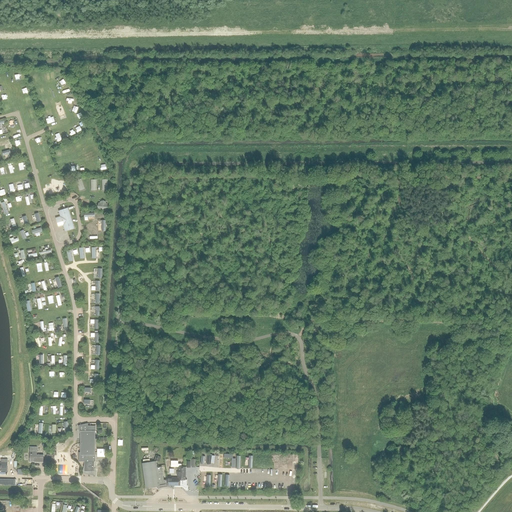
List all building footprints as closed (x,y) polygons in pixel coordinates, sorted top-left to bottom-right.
[(36,70),(31,73),(34,80),(39,77),(36,70)] [(53,72),(51,79),(57,81),(59,74),(53,72)] [(66,77),(59,80),(61,86),(69,83),(66,77)] [(37,88),(39,95),(46,93),(45,86),(37,88)] [(71,89),(64,92),(67,98),(74,95),(71,89)] [(41,100),(42,106),(50,104),(48,98),(41,100)] [(72,107),(78,104),(76,98),(69,101),(72,107)] [(105,200),(99,200),(99,209),(109,209),(109,203),(105,203),(105,200)] [(65,231),(67,231),(74,228),(68,208),(59,211),(60,217),(56,218),(57,221),(58,221),(58,223),(58,224),(58,227),(63,226),(65,231)] [(95,460),(95,426),(80,426),(80,452),(79,452),(79,455),(80,455),(80,460),(84,460),(84,471),(94,472),(94,460),(95,460)] [(30,447),(29,462),(43,462),(43,455),(37,455),(37,447),(30,447)] [(99,456),(107,456),(107,448),(99,448),(99,456)] [(164,480),(162,467),(157,467),(156,461),(143,463),(147,488),(158,487),(160,486),(160,485),(167,484),(167,485),(180,485),(183,485),(185,488),(187,488),(187,482),(187,480),(186,480),(180,480),(178,480),(178,478),(167,478),(167,480),(164,480)] [(178,475),(178,478),(178,480),(180,480),(186,480),(186,467),(182,467),(182,464),(178,464),(178,461),(171,461),(171,467),(178,467),(178,471),(177,471),(177,475),(178,475)]
